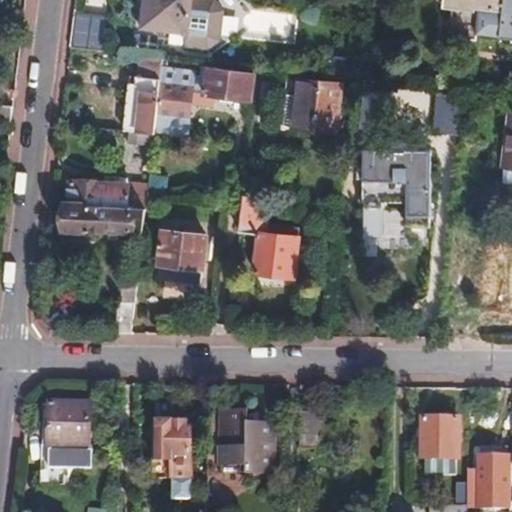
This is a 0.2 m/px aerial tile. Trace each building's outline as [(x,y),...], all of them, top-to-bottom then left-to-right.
[(200,0),(142,0),(139,30),(185,36),(184,48),(208,50),(218,42),(221,13),(213,2),(200,0)] [(511,39),(511,0),(501,0),(500,14),(475,11),(473,35),(511,39)] [(73,47),(106,49),(107,14),(75,12),(73,47)] [(159,86),(163,60),(146,58),(143,79),(127,77),(120,133),(153,136),(154,130),(159,86)] [(374,69),(366,61),(360,61),(357,64),(356,69),(364,77),(368,78),(371,76),(373,73),(374,69)] [(250,102),(253,75),(206,70),(203,97),(250,102)] [(335,134),(341,86),(297,81),(295,96),(283,96),(279,127),(335,134)] [(188,89),(159,86),(154,130),(182,133),(188,89)] [(465,124),(468,96),(437,92),(434,121),(465,124)] [(0,122),(9,123),(11,108),(0,106),(0,122)] [(499,172),(511,173),(511,117),(506,117),(499,172)] [(429,226),(429,152),(359,151),(359,204),(361,204),(362,211),(379,211),(380,205),(403,205),(404,226),(429,226)] [(165,181),(148,179),(146,195),(155,196),(155,199),(163,200),(165,181)] [(143,212),(145,198),(125,196),(125,183),(101,182),(101,186),(68,185),(67,207),(143,212)] [(155,196),(146,195),(145,198),(143,212),(154,212),(155,199),(155,196)] [(262,200),(242,198),(237,234),(258,236),(259,235),(262,200)] [(67,207),(62,206),(61,233),(84,234),(84,232),(129,234),(130,229),(141,230),(143,212),(67,207)] [(464,242),(467,224),(453,223),(448,268),(461,269),(464,242)] [(200,271),(204,238),(161,233),(156,266),(200,271)] [(259,235),(258,236),(253,275),(291,279),(295,239),(259,235)] [(505,247),(464,242),(461,269),(459,287),(469,288),(472,289),(487,291),(488,289),(500,291),(505,247)] [(144,305),(132,303),(132,305),(129,329),(141,330),(144,305)] [(129,329),(132,305),(116,305),(112,334),(128,334),(129,329)] [(85,447),(86,404),(45,403),(45,446),(52,447),(52,470),(90,471),(90,447),(85,447)] [(271,479),(272,427),(245,426),(245,413),(218,413),(217,469),(244,470),(244,479),(271,479)] [(315,420),(297,420),(296,474),(315,474),(315,420)] [(456,461),(456,421),(421,421),(420,460),(456,461)] [(185,480),(186,424),(150,423),(149,461),(144,461),(144,479),(185,480)] [(465,486),(465,508),(508,508),(508,459),(475,459),(475,486),(465,486)]
